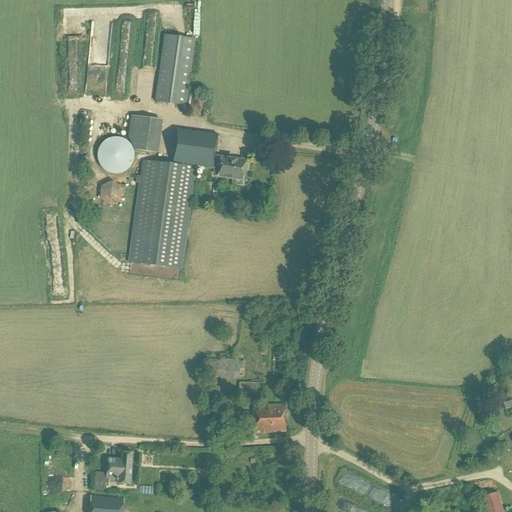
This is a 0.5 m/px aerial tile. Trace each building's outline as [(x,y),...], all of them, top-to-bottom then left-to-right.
[(123,52),(137,53),(137,18),(124,18),(123,52)] [(172,104),(185,106),(195,40),(179,38),(165,36),(156,102),(172,104)] [(108,74),(107,38),(98,39),(100,74),(108,74)] [(128,138),(135,150),(155,153),(160,120),(131,116),(128,138)] [(174,163),(215,168),(214,175),(219,176),(219,177),(233,178),(232,184),(243,185),(243,180),(242,180),(245,161),(215,157),(218,135),(178,130),(174,163)] [(103,158),(103,161),(104,164),(107,167),(110,170),(114,171),(118,172),(122,171),(126,169),(130,166),(132,163),(133,160),(133,158),(133,155),(132,151),(130,148),(127,145),(123,143),(120,142),(116,142),(113,143),(109,145),(106,147),(104,150),(103,154),(103,158)] [(143,161),(128,262),(181,269),(189,210),(195,168),(167,164),(143,161)] [(100,199),(110,206),(121,201),(122,189),(112,181),(101,186),(100,199)] [(208,377),(217,378),(239,379),(240,372),(243,373),(243,362),(209,360),(208,377)] [(239,399),(256,399),(256,384),(240,383),(239,399)] [(505,409),(511,407),(511,404),(511,401),(503,403),(505,409)] [(254,407),(255,434),(263,434),(263,433),(286,432),(284,405),(267,406),(254,407)] [(56,455),(60,472),(69,470),(66,453),(56,455)] [(94,489),(109,491),(110,478),(119,479),(118,484),(131,485),(133,454),(122,453),(122,459),(109,458),(108,473),(96,472),(94,489)] [(480,498),(484,511),(503,511),(498,493),(480,498)] [(90,511),(122,511),(124,499),(92,497),(90,511)]
